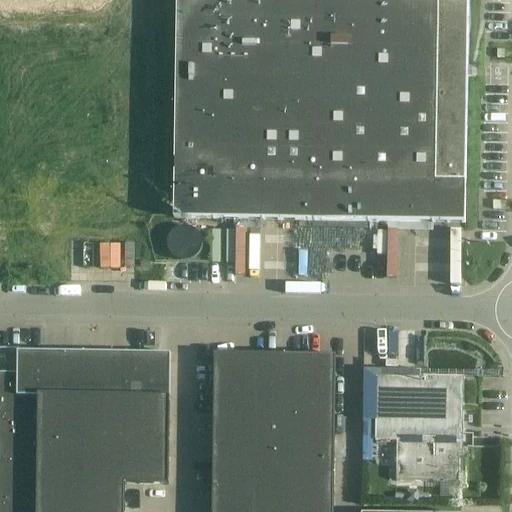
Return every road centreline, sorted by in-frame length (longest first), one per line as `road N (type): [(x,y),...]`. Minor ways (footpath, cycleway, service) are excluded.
road 1 (unclassified): [(0,303),(511,311)]
road 2 (unknown): [(176,511),(186,306)]
road 3 (unknown): [(346,511),(355,308)]
